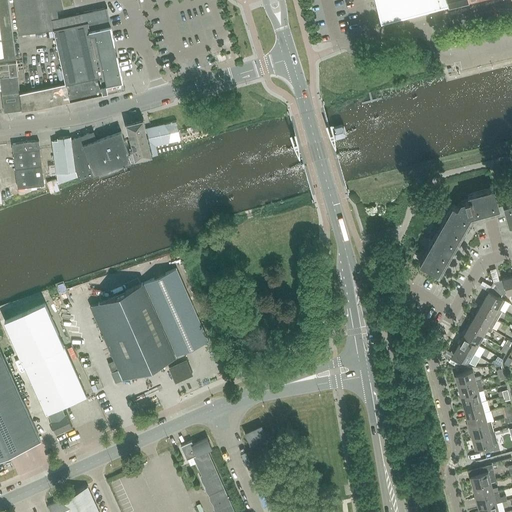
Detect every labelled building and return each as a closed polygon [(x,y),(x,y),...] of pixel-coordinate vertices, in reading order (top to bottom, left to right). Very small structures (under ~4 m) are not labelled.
[(8,0),(0,0),(0,58),(15,56),(8,0)] [(55,10),(61,8),(59,0),(14,0),(19,35),(54,29),(52,19),(56,18),(55,10)] [(387,0),(390,8),(386,9),(387,14),(389,20),(393,19),(449,5),(467,0),(387,0)] [(112,35),(108,18),(106,7),(56,18),(52,19),(54,29),(58,47),(112,35)] [(66,83),(20,93),(22,110),(36,108),(124,89),(116,54),(112,35),(58,47),(66,83)] [(0,77),(17,75),(18,75),(16,62),(0,64),(0,77)] [(4,112),(22,110),(20,93),(18,78),(0,80),(4,112)] [(143,118),(126,122),(128,133),(129,132),(133,146),(130,147),(131,150),(132,151),(128,152),(132,161),(136,160),(136,159),(152,155),(153,154),(158,153),(156,145),(169,142),(170,131),(164,122),(146,127),(143,118)] [(341,124),(329,127),(332,139),(344,135),(346,133),(344,125),(341,124)] [(132,161),(128,152),(121,130),(97,139),(94,133),(71,138),(75,170),(77,174),(79,180),(99,173),(100,175),(127,165),(127,163),(132,161)] [(75,170),(71,138),(71,136),(57,138),(58,140),(52,140),(57,173),(75,170)] [(12,143),(12,144),(18,188),(44,185),(38,140),(12,143)] [(419,263),(437,274),(471,215),(496,208),(497,206),(496,203),(499,202),(494,187),(468,194),(469,199),(461,202),(457,208),(452,205),(448,212),(450,213),(444,222),(443,221),(435,235),(437,236),(431,245),(429,244),(422,258),(423,258),(421,263),(419,262),(419,263)] [(192,371),(183,352),(208,341),(176,268),(143,283),(143,282),(90,306),(114,360),(108,363),(112,372),(111,372),(116,382),(166,359),(175,379),(191,371),(191,372),(192,371)] [(511,275),(502,279),(503,279),(493,282),(502,294),(506,293),(507,296),(511,294),(511,275)] [(500,298),(502,294),(493,282),(488,291),(483,300),(499,309),(504,300),(500,298)] [(501,311),(499,309),(483,300),(478,309),(496,320),(501,311)] [(86,396),(45,302),(3,321),(47,416),(49,415),(53,423),(52,424),(56,433),(72,426),(66,414),(65,414),(61,407),(86,396)] [(492,328),(496,320),(478,309),(473,318),(492,329),(492,328)] [(490,332),(492,329),(473,318),(468,327),(484,336),(487,330),(490,332)] [(478,345),(484,336),(468,327),(463,336),(478,345)] [(473,353),(478,345),(463,336),(458,344),(473,353)] [(468,362),(473,353),(458,344),(453,353),(452,353),(449,358),(451,359),(449,362),(454,365),(456,362),(461,365),(468,365),(469,363),(468,362)] [(0,458),(40,440),(0,354),(0,458)] [(501,362),(503,358),(497,356),(492,365),(496,367),(501,365),(500,362),(501,362)] [(480,380),(481,379),(480,376),(475,377),(473,370),(455,375),(458,386),(480,380)] [(483,390),(480,380),(458,386),(461,396),(478,391),(483,390)] [(486,395),(480,397),(478,391),(461,396),(464,406),(481,402),(487,400),(486,395)] [(467,417),(484,412),(482,407),(481,402),(464,406),(467,417)] [(511,416),(511,405),(501,407),(504,418),(509,417),(511,416)] [(470,427),(487,423),(484,412),(467,417),(470,427)] [(472,438),(495,432),(495,431),(494,432),(491,422),(487,423),(470,427),(472,438)] [(249,444),(266,436),(261,427),(245,434),(249,444)] [(485,452),(499,449),(495,432),(472,438),(475,449),(483,447),(485,452)] [(181,445),(181,446),(182,445),(187,458),(187,459),(194,456),(202,475),(200,475),(200,476),(201,476),(217,511),(234,511),(207,450),(211,448),(207,439),(207,438),(193,444),(191,441),(192,441),(191,440),(181,445)] [(473,486),(491,481),(496,480),(491,463),(468,469),(470,476),(470,475),(473,486)] [(499,490),(498,486),(493,488),(491,481),(473,486),(476,496),(499,490)] [(262,486),(266,494),(273,491),(269,483),(262,486)] [(88,487),(69,495),(76,511),(98,511),(88,488),(88,487)] [(479,507),(497,502),(506,500),(505,495),(500,496),(499,490),(476,496),(479,507)] [(58,501),(49,505),(51,511),(76,511),(69,495),(58,500),(58,501)] [(480,511),(499,511),(497,502),(479,507),(480,511)]
